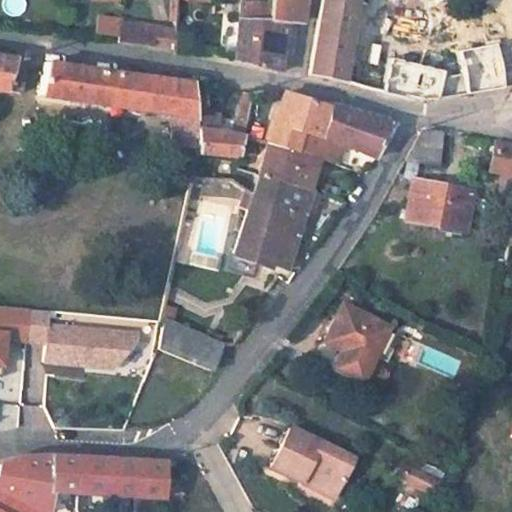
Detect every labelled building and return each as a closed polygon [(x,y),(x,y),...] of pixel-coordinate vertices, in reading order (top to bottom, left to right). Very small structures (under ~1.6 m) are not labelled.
[(267,0),(267,3),(266,22),(234,18),(228,58),(252,62),(276,69),(283,19),(299,21),(302,0),(267,0)] [(267,3),(238,0),(236,0),(234,18),(266,22),(267,3)] [(321,0),(309,71),(341,79),(346,54),(357,0),(321,0)] [(151,21),(116,18),(114,37),(144,42),(144,33),(152,33),(151,21)] [(0,54),(0,90),(20,94),(24,67),(14,57),(0,54)] [(412,67),(346,54),(341,79),(400,91),(412,67)] [(503,64),(477,59),(474,75),(465,73),(460,93),(499,86),(503,64)] [(465,73),(414,63),(412,67),(400,91),(433,97),(460,93),(465,73)] [(44,69),(38,96),(141,112),(146,78),(45,64),(44,69)] [(146,78),(141,112),(168,116),(194,120),(191,85),(146,78)] [(194,93),(196,110),(206,110),(204,93),(194,93)] [(240,93),(231,133),(241,134),(251,95),(240,93)] [(280,93),(273,118),(321,132),(329,107),(280,93)] [(329,107),(313,158),(318,159),(336,164),(341,146),(372,159),(391,125),(329,107)] [(168,116),(171,138),(195,142),(194,120),(168,116)] [(273,118),(265,143),(313,158),(321,132),(273,118)] [(420,130),(402,163),(437,166),(441,134),(420,130)] [(198,131),(199,156),(237,158),(243,134),(241,134),(231,133),(198,131)] [(265,143),(254,176),(308,192),(318,159),(313,158),(265,143)] [(490,165),(489,171),(511,175),(511,145),(494,143),(492,158),(490,165)] [(254,176),(249,194),(305,211),(310,193),(308,192),(254,176)] [(410,182),(403,219),(461,231),(468,193),(410,182)] [(242,189),(236,207),(244,210),(249,194),(242,189)] [(244,210),(230,253),(284,272),(305,211),(249,194),(244,210)] [(363,374),(369,364),(373,355),(386,362),(399,335),(339,304),(322,340),(340,349),(330,367),(353,379),(363,374)] [(27,309),(0,306),(0,347),(1,340),(25,342),(27,309)] [(173,309),(164,306),(161,320),(155,350),(209,373),(220,346),(170,324),(173,309)] [(47,310),(30,309),(27,342),(41,343),(41,367),(133,374),(135,331),(46,323),(47,310)] [(269,467),(333,498),(354,458),(290,426),(269,467)] [(0,463),(0,491),(38,511),(47,511),(49,493),(46,492),(48,458),(22,457),(0,463)] [(48,458),(46,492),(161,500),(162,464),(48,458)] [(408,481),(435,494),(442,480),(416,467),(408,481)] [(38,511),(0,491),(0,511),(38,511)]
